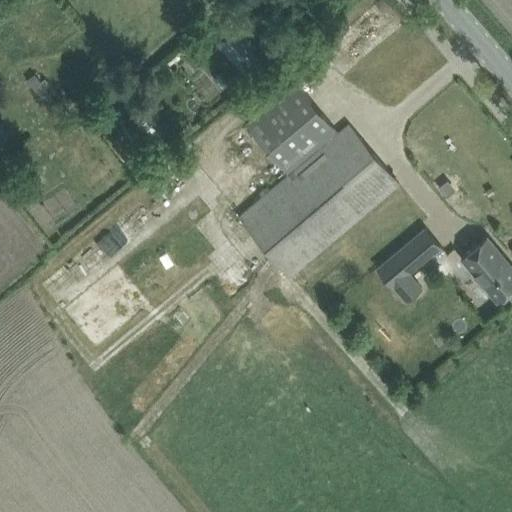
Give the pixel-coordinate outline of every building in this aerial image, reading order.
[(233,29),(218,43),(246,73),(260,59),(233,29)] [(23,78),(43,99),(51,90),(31,70),(23,78)] [(289,173),(239,216),(290,275),(399,183),(348,123),(338,132),(295,81),(246,123),(289,173)] [(50,94),(43,100),(48,107),(56,101),(50,94)] [(145,107),(134,116),(144,128),(155,119),(145,107)] [(391,286),(440,244),(425,226),(376,267),(391,286)] [(461,256),(497,300),(511,287),(511,265),(486,235),(461,256)]
